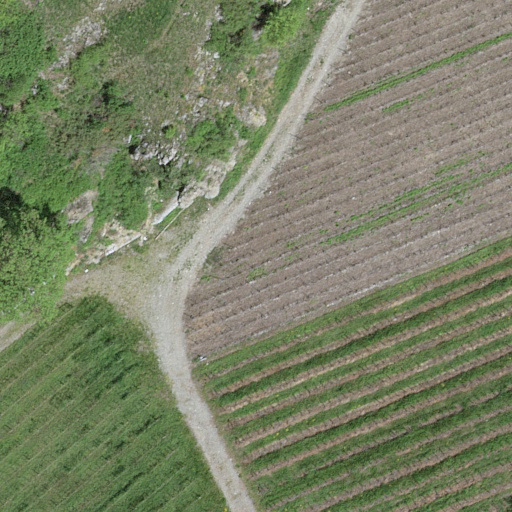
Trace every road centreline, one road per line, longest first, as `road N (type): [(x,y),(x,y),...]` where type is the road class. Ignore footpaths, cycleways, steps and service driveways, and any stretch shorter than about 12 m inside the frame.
road 1 (track): [(356,0),(252,183),(169,302),(145,285),(86,281),(9,322)]
road 2 (track): [(243,511),(177,365),(169,302)]
